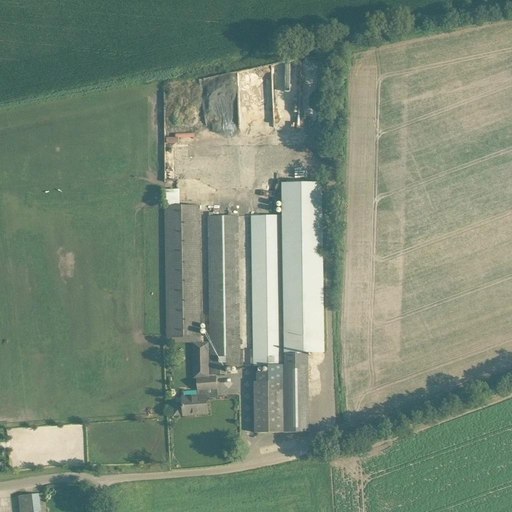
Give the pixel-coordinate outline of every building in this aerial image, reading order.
[(290,174),(310,175),(311,162),(290,162),(290,174)] [(308,353),(324,353),(321,182),(283,183),(286,353),(308,353)] [(201,337),(201,324),(205,324),(204,315),(200,315),(198,205),(164,206),(166,338),(193,337),(201,337)] [(282,353),(280,215),(251,216),(253,353),(282,353)] [(208,217),(210,349),(211,375),(225,375),(225,366),(239,366),(237,216),(208,217)] [(192,379),(197,378),(209,377),(209,342),(201,342),(201,337),(193,337),(194,342),(192,342),(192,379)] [(286,353),(282,353),(253,353),(253,366),(267,366),(267,372),(257,373),(257,382),(254,382),(255,433),(309,432),(308,422),(308,353),(286,353)] [(214,377),(209,377),(197,378),(198,390),(198,396),(182,397),(183,406),(176,406),(174,409),(175,413),(177,415),(183,415),(184,415),(207,414),(206,396),(205,390),(215,389),(214,377)] [(39,511),(37,494),(33,494),(17,496),(19,511),(39,511)]
